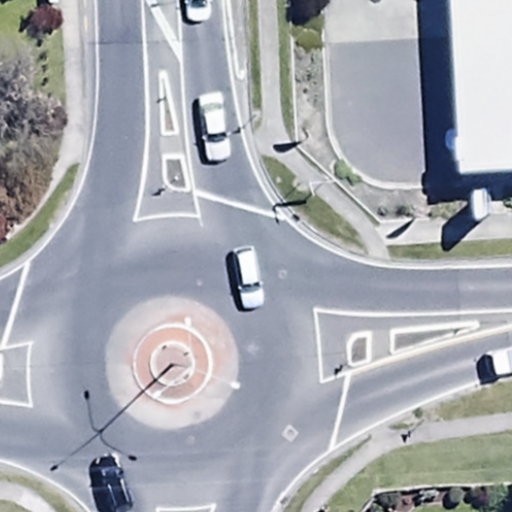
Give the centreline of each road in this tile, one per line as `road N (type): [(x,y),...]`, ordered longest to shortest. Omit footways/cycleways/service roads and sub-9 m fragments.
road 1 (secondary): [(178,0),(235,202),(234,289)]
road 2 (secondary): [(102,289),(140,0)]
road 3 (secondary): [(237,292),(511,305)]
road 4 (secondary): [(511,355),(251,433)]
road 5 (secondary): [(103,451),(68,400),(63,370),(82,311)]
road 6 (secondary): [(237,292),(269,344),(266,406),(251,433)]
road 7 (secondary): [(242,444),(178,474),(142,471),(109,456)]
road 8 (secondary): [(102,289),(168,266),(234,289)]
